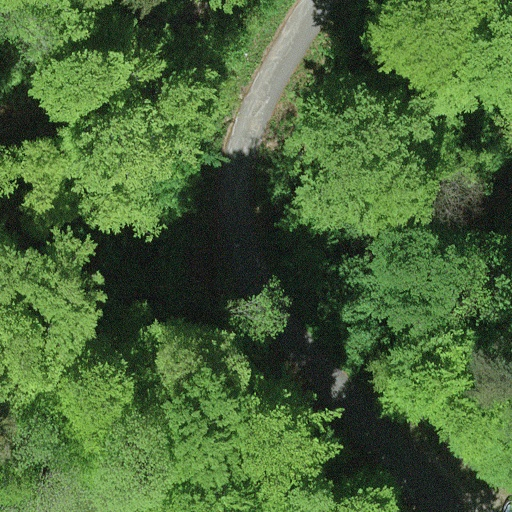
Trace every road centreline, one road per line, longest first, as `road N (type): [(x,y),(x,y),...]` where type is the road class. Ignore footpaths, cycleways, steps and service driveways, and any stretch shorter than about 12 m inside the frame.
road 1 (track): [(320,0),(237,185),(251,278),(432,511)]
road 2 (track): [(211,0),(0,127)]
